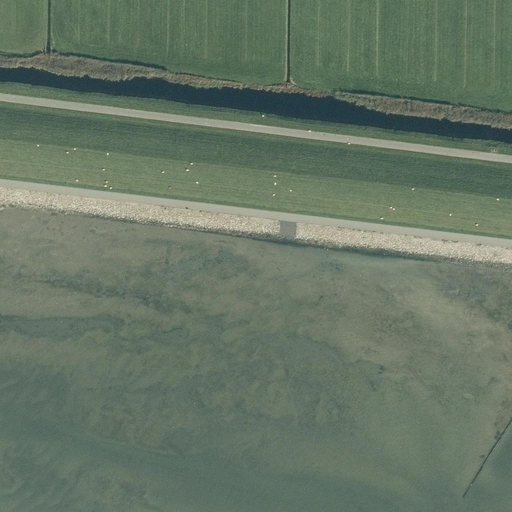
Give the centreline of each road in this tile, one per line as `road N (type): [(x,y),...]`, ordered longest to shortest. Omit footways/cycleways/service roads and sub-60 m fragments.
road 1 (unclassified): [(511,163),(0,100)]
road 2 (unclassified): [(0,188),(511,250)]
